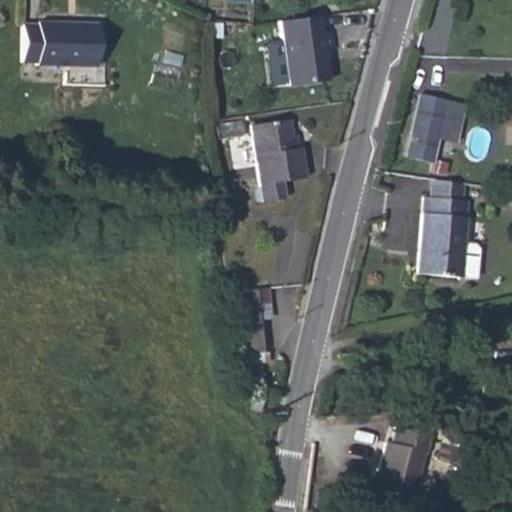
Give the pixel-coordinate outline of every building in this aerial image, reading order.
[(325,6),(283,9),(288,74),(330,71),(328,41),(337,40),(336,22),(326,23),(325,6)] [(91,76),(92,31),(34,29),(34,34),(17,34),(16,70),(33,70),(33,74),(91,76)] [(466,105),(414,94),(401,156),(427,162),(431,142),(457,148),(466,105)] [(290,113),(252,118),(257,160),(261,192),(284,190),(282,172),(305,169),(302,142),(294,143),(290,113)] [(441,194),(439,207),(473,212),(475,199),(441,194)] [(426,281),(469,287),(469,285),(484,287),(488,257),(484,256),(472,254),(478,212),(473,212),(439,207),(436,207),(426,281)] [(227,290),(232,351),(262,348),(257,287),(227,290)] [(369,498),(406,511),(429,447),(431,448),(436,433),(402,421),(397,436),(391,434),(369,498)]
